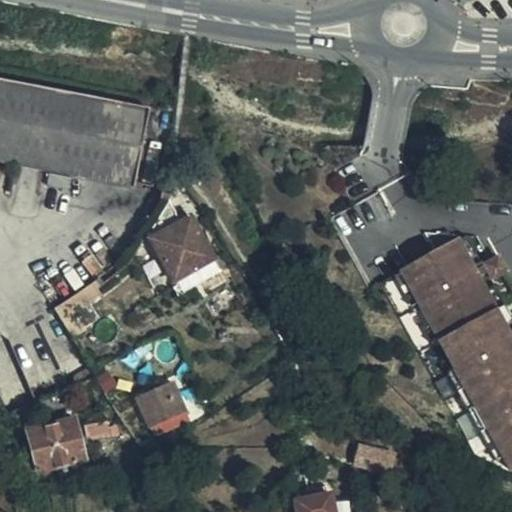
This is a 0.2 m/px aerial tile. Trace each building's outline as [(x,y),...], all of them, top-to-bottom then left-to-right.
[(0,163),(133,189),(138,166),(148,111),(0,81),(0,163)] [(167,184),(155,203),(166,211),(170,205),(175,189),(167,184)] [(176,216),(170,205),(166,211),(160,220),(166,229),(179,221),(176,216)] [(188,222),(182,212),(176,216),(179,221),(166,229),(168,233),(188,222)] [(174,282),(213,261),(191,220),(188,222),(168,233),(152,242),(174,282)] [(511,334),(460,239),(403,271),(511,468),(511,334)] [(501,258),(487,266),(494,279),(508,271),(501,258)] [(220,274),(213,261),(174,282),(177,287),(173,290),(177,297),(220,274)] [(187,419),(173,385),(139,401),(153,434),(187,419)] [(38,474),(86,461),(75,419),(27,432),(38,474)] [(118,454),(116,442),(98,445),(100,456),(118,454)] [(386,472),(390,455),(369,450),(365,468),(386,472)] [(297,511),(333,511),(330,496),(296,504),(297,511)]
